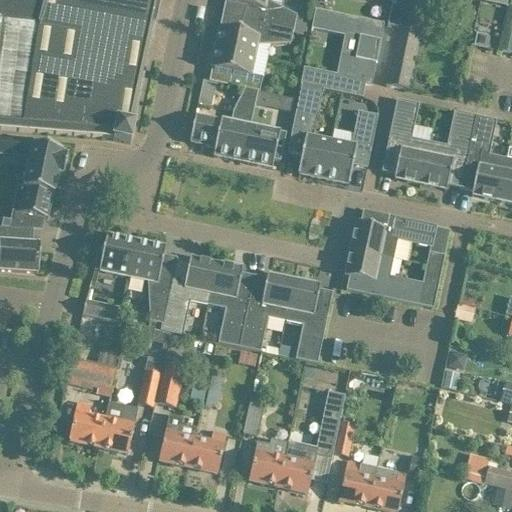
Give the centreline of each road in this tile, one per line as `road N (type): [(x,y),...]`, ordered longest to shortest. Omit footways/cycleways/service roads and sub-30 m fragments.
road 1 (residential): [(6,486),(89,169),(148,181)]
road 2 (residential): [(148,181),(139,221),(331,263),(344,197)]
road 3 (residential): [(148,181),(185,0)]
road 4 (residential): [(511,234),(344,197)]
